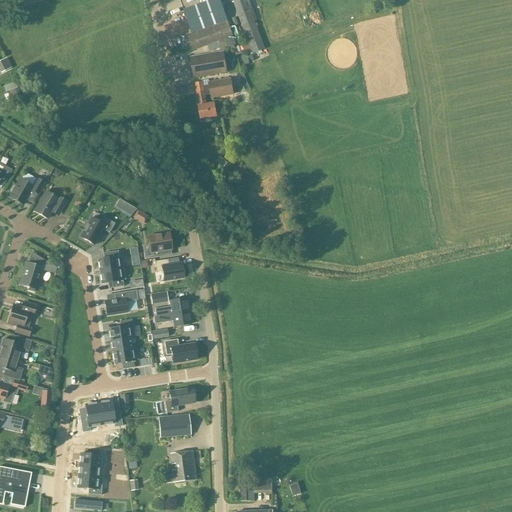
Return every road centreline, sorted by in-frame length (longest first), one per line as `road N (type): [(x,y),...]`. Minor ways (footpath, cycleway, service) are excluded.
road 1 (residential): [(151,0),(214,372)]
road 2 (residential): [(104,389),(79,392),(67,403),(57,511)]
road 3 (residential): [(104,389),(83,258),(70,247)]
road 4 (residential): [(214,372),(219,511)]
